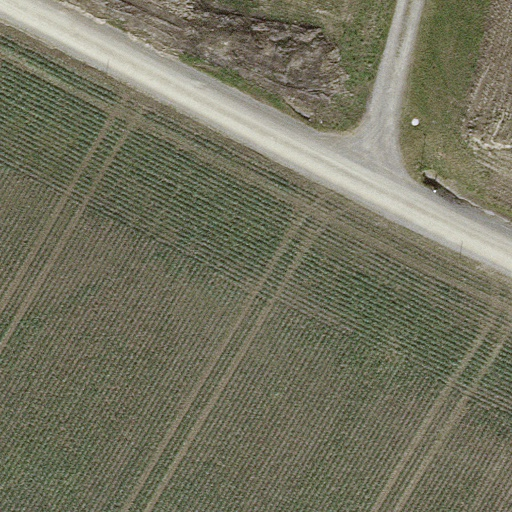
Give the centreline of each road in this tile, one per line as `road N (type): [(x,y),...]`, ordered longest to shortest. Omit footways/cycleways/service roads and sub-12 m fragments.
road 1 (unclassified): [(511,254),(5,0)]
road 2 (track): [(406,0),(361,179)]
